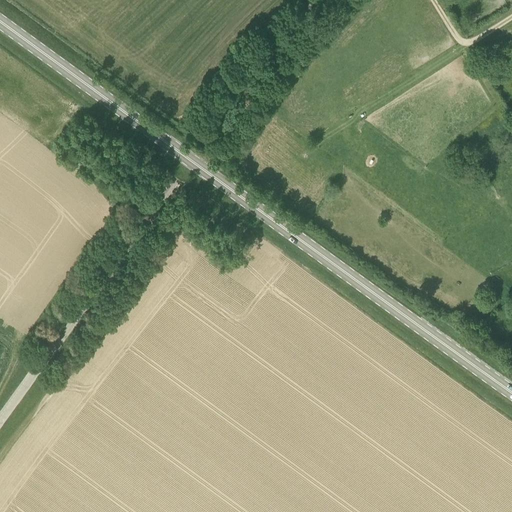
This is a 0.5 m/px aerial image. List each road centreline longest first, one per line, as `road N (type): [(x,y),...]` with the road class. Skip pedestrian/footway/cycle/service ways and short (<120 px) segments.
road 1 (primary): [(511,389),(0,20)]
road 2 (unclassified): [(144,221),(0,420)]
road 3 (residential): [(177,176),(319,0)]
